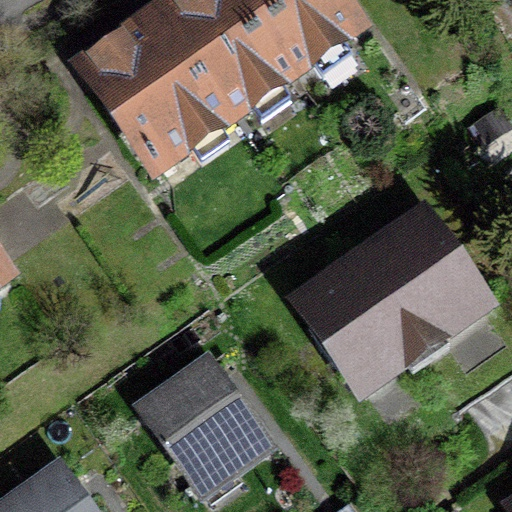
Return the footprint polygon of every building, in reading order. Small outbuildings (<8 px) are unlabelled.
[(186,0),(183,2),(256,105),(358,32),(334,0),(186,0)] [(81,75),(153,177),(256,105),(183,2),(81,75)] [(359,399),(404,367),(397,357),(434,331),(442,341),(487,310),(463,274),(458,278),(444,258),(449,255),(424,220),(379,251),(395,275),(358,301),(341,277),(296,309),(321,344),(326,341),(340,360),(335,364),(359,399)] [(194,490),(261,443),(209,369),(142,417),(194,490)] [(86,511),(60,475),(7,511),(86,511)]
